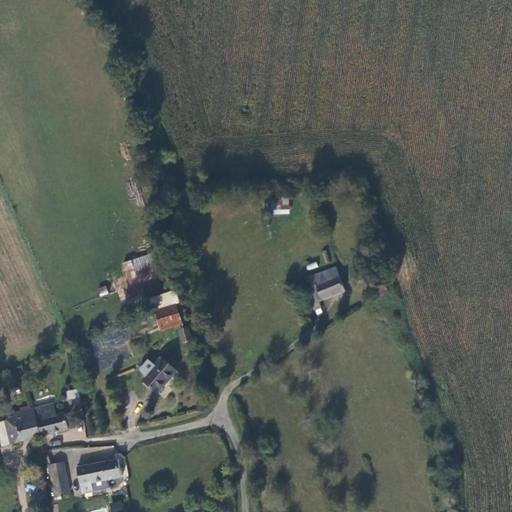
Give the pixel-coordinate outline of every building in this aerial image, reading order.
[(289,198),(270,204),(275,220),(294,214),(289,198)] [(156,253),(132,260),(139,284),(164,276),(159,261),(156,253)] [(159,261),(164,276),(172,274),(168,259),(159,261)] [(139,284),(132,260),(123,263),(130,287),(139,284)] [(319,301),(345,290),(336,266),(310,277),(314,287),(307,290),(315,310),(321,308),(319,301)] [(383,281),(369,288),(377,300),(389,293),(383,281)] [(106,286),(97,287),(99,296),(108,294),(106,286)] [(155,311),(175,304),(179,303),(175,292),(151,300),(155,311)] [(181,321),(175,304),(155,311),(161,327),(181,321)] [(188,327),(179,328),(181,342),(190,341),(188,327)] [(142,380),(158,394),(177,372),(161,358),(154,366),(145,377),(142,380)] [(145,377),(154,366),(148,361),(139,371),(145,377)] [(72,413),(83,410),(79,389),(69,391),(69,401),(72,413)] [(54,404),(33,410),(36,421),(57,415),(54,404)] [(12,444),(41,437),(36,421),(33,410),(15,414),(14,411),(6,414),(8,421),(6,422),(12,444)] [(57,415),(36,421),(41,437),(69,431),(65,413),(57,415)] [(50,460),(47,459),(42,460),(42,462),(42,465),(44,467),(47,467),(49,467),(49,466),(51,466),(51,464),(51,461),(50,460)] [(119,461),(89,465),(92,482),(109,479),(123,477),(119,461)] [(89,465),(77,467),(83,493),(94,491),(93,490),(92,482),(89,465)] [(49,470),(52,481),(68,478),(65,468),(49,470)] [(68,478),(52,481),(56,495),(70,493),(68,478)] [(110,488),(109,479),(92,482),(93,490),(110,488)] [(129,511),(129,502),(111,502),(111,511),(129,511)]
